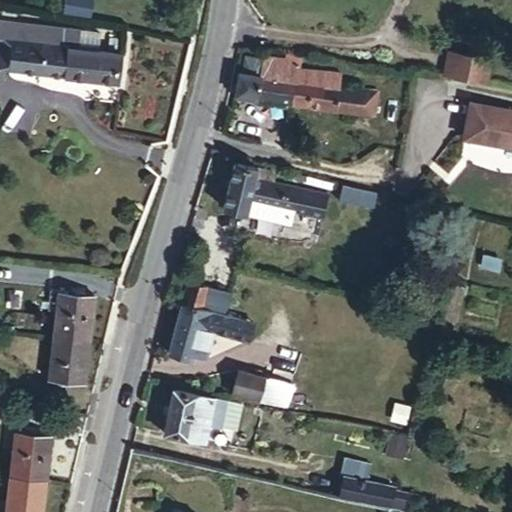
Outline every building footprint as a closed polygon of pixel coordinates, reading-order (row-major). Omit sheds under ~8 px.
[(62,0),(60,11),(87,15),(90,0),(62,0)] [(0,51),(0,63),(128,75),(131,44),(107,41),(109,24),(4,13),(0,51)] [(249,88),(294,95),(303,51),(304,49),(257,41),(249,88)] [(487,51),(471,47),(466,73),(482,76),(487,51)] [(303,51),(294,95),(384,110),(389,79),(342,72),(344,58),(303,51)] [(511,55),(487,51),(482,76),(510,80),(511,68),(511,55)] [(511,139),(511,104),(482,99),(476,134),(511,139)] [(265,156),(243,151),(233,197),(256,202),(259,189),(297,196),(331,204),(336,183),(263,168),(265,156)] [(259,189),(256,202),(293,212),(297,196),(259,189)] [(343,193),(339,221),(374,225),(377,197),(343,193)] [(345,286),(352,259),(327,253),(320,281),(345,286)] [(193,265),(187,290),(209,296),(216,270),(193,265)] [(209,296),(187,290),(174,341),(196,348),(198,340),(213,343),(219,320),(224,299),(209,296)] [(66,329),(102,333),(106,295),(70,291),(66,329)] [(224,299),(219,320),(255,328),(257,307),(224,299)] [(96,379),(102,333),(66,329),(60,376),(96,379)] [(249,359),(243,382),(271,388),(276,367),(249,359)] [(220,383),(181,373),(171,417),(209,429),(220,383)] [(19,469),(54,472),(59,430),(24,425),(19,469)] [(297,479),(400,505),(407,482),(303,455),(298,473),(297,479)] [(38,511),(49,511),(54,472),(19,469),(13,509),(38,511)] [(179,511),(209,511),(210,509),(181,503),(179,511)]
